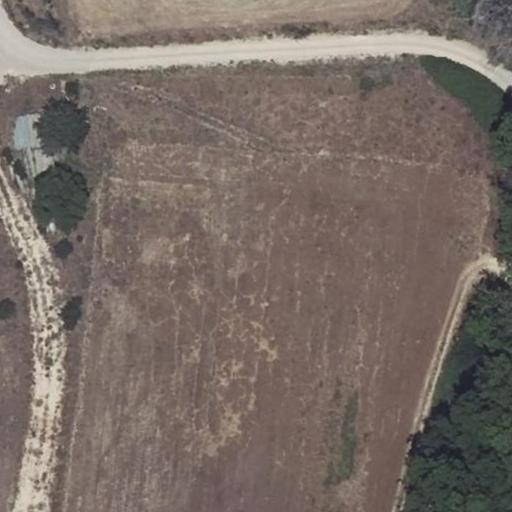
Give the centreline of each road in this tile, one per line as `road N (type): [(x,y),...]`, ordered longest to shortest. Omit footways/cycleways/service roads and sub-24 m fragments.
road 1 (track): [(20,66),(142,45),(448,41),(511,108)]
road 2 (track): [(23,511),(50,278),(0,166)]
road 3 (track): [(0,123),(20,66),(0,0)]
